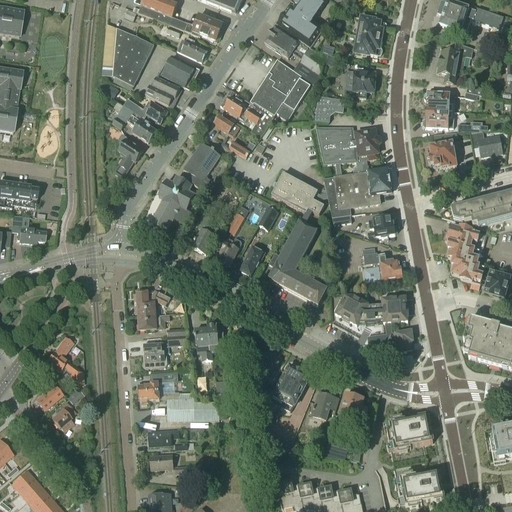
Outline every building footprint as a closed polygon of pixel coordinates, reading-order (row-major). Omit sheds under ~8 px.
[(160,0),(143,0),(139,13),(200,40),(201,38),(217,44),(224,26),(199,16),(194,28),(172,19),(177,7),(160,0)] [(197,0),(197,1),(236,17),(242,1),(238,0),(197,0)] [(299,0),(299,2),(296,8),(295,7),(292,11),(289,8),(284,16),(278,24),(279,24),(276,28),(316,56),(322,46),(329,36),(309,22),(324,0),(323,0),(299,0)] [(441,5),(438,15),(443,17),(440,27),(443,29),(442,33),(451,36),(453,32),(461,34),(466,36),(471,21),(500,31),(503,20),(477,11),(476,13),(469,11),(447,3),(446,7),(441,5)] [(337,7),(335,15),(347,17),(349,10),(337,7)] [(0,36),(1,37),(6,38),(7,38),(12,38),(12,39),(13,39),(18,39),(18,40),(19,40),(19,39),(20,32),(20,33),(20,31),(21,22),(22,22),(22,21),(21,21),(22,15),(23,15),(23,14),(22,13),(22,14),(17,13),(16,13),(11,12),(10,12),(5,11),(4,11),(0,10),(0,36)] [(127,12),(124,20),(133,24),(136,16),(127,12)] [(361,20),(358,38),(384,42),(386,31),(383,31),(384,25),(375,24),(375,22),(361,20)] [(105,27),(101,78),(112,78),(114,79),(112,84),(130,94),(153,48),(135,38),(105,27)] [(168,29),(166,35),(179,40),(181,34),(168,29)] [(267,42),(265,46),(288,61),(292,56),(301,62),(299,65),(293,73),(302,79),(316,88),(319,78),(324,62),(303,49),(304,48),(298,45),(275,30),(273,34),(272,33),(266,41),(267,42)] [(358,38),(355,55),(369,58),(369,56),(378,58),(379,53),(382,54),(384,42),(358,38)] [(182,42),(177,53),(201,65),(207,52),(193,46),(194,44),(187,40),(186,44),(182,42)] [(477,45),(475,51),(488,55),(490,49),(477,45)] [(322,46),(320,53),(332,57),(334,49),(322,46)] [(442,53),(437,76),(446,78),(445,85),(455,87),(456,80),(455,80),(456,72),(462,73),(466,52),(460,50),(451,49),(450,55),(442,53)] [(478,52),(476,58),(486,61),(488,56),(478,52)] [(328,57),(325,65),(339,70),(341,62),(328,57)] [(172,59),(162,79),(184,90),(195,71),(172,59)] [(299,82),(302,79),(293,73),(277,62),(268,76),(271,77),(269,81),(266,79),(261,87),(264,89),(260,94),(253,105),(251,103),(250,105),(252,106),(273,120),(274,118),(276,119),(278,116),(280,117),(279,118),(287,123),(310,89),(299,82)] [(0,133),(12,136),(22,74),(0,70),(0,133)] [(346,73),(345,93),(359,94),(358,100),(367,101),(367,94),(374,95),(374,94),(376,92),(376,89),(374,87),(375,75),(354,73),(354,74),(346,73)] [(149,88),(145,98),(171,111),(179,91),(156,80),(152,89),(149,88)] [(116,97),(113,95),(115,91),(108,86),(102,94),(113,101),(116,97)] [(466,90),(466,94),(476,96),(478,97),(485,98),(486,93),(466,90)] [(222,109),(231,116),(231,117),(236,121),(237,120),(239,121),(242,123),(245,119),(256,126),(252,133),(261,139),(272,121),(273,120),(252,106),(250,105),(239,98),(232,93),(229,98),(222,109)] [(424,97),(424,102),(426,105),(427,105),(426,113),(454,114),(455,99),(449,98),(449,96),(427,95),(424,97)] [(319,99),(316,122),(329,124),(330,117),(335,113),(342,114),(344,103),(319,99)] [(147,116),(127,103),(124,108),(144,121),(146,117),(147,116)] [(149,112),(147,116),(146,117),(161,126),(165,119),(168,115),(153,105),(153,107),(148,104),(145,109),(149,112)] [(144,121),(124,108),(112,126),(121,132),(126,124),(135,129),(132,134),(136,137),(134,140),(146,148),(156,133),(148,127),(149,126),(143,122),(144,121)] [(453,131),(454,123),(454,114),(426,113),(426,121),(425,122),(423,124),(423,128),(425,131),(432,131),(453,131)] [(216,122),(213,127),(233,140),(240,129),(220,117),(219,118),(217,118),(215,120),(216,122)] [(470,127),(461,127),(461,135),(470,134),(470,127)] [(353,129),(316,130),(324,167),(336,166),(341,165),(356,164),(359,164),(359,163),(361,163),(357,135),(354,136),(353,129)] [(327,196),(327,200),(332,220),(350,217),(349,210),(379,205),(378,196),(391,194),(391,193),(392,193),(388,171),(388,172),(387,171),(370,173),(369,167),(368,167),(367,162),(379,160),(378,155),(377,148),(380,145),(380,141),(376,140),(375,133),(357,135),(361,163),(359,163),(359,164),(356,164),(357,168),(354,169),(355,171),(353,171),(354,177),(343,178),(338,179),(323,181),(327,196)] [(456,168),(451,140),(458,139),(457,135),(434,138),(436,148),(430,149),(430,150),(425,150),(427,160),(429,159),(431,167),(434,166),(434,169),(434,170),(435,169),(437,171),(437,172),(438,172),(438,171),(440,170),(440,171),(456,168)] [(482,135),(470,137),(473,151),(479,150),(481,160),(502,156),(499,138),(483,141),(482,135)] [(125,158),(113,174),(121,180),(133,163),(135,165),(143,153),(126,141),(128,139),(122,136),(119,141),(119,145),(122,147),(118,153),(125,158)] [(233,143),(229,150),(246,160),(250,153),(233,143)] [(201,146),(183,172),(187,175),(183,181),(202,193),(210,182),(206,179),(220,158),(201,146)] [(260,147),(256,153),(262,156),(266,150),(260,147)] [(275,270),(269,281),(274,283),(273,284),(318,309),(327,292),(319,287),(322,282),(307,274),(304,279),(295,274),(317,233),(305,227),(312,214),(319,218),(324,208),(317,204),(318,202),(327,200),(327,196),(321,197),(317,195),(318,194),(283,175),(271,198),(306,216),(301,225),(299,224),(281,259),(275,256),(269,266),(275,270)] [(164,202),(151,227),(156,230),(155,232),(160,235),(161,233),(166,236),(171,228),(173,229),(178,228),(180,225),(184,228),(191,216),(186,213),(194,198),(188,195),(192,189),(176,181),(175,183),(173,182),(170,182),(169,184),(167,183),(159,199),(164,202)] [(30,189),(0,183),(0,208),(11,211),(12,208),(33,211),(34,208),(36,208),(36,204),(38,192),(30,191),(30,189)] [(511,197),(444,216),(445,221),(445,222),(495,236),(511,231),(511,197)] [(269,207),(258,227),(267,233),(278,214),(271,210),(272,209),(269,207)] [(239,210),(226,233),(234,237),(244,220),(247,214),(239,210)] [(201,232),(192,250),(205,257),(214,239),(213,238),(216,233),(211,230),(208,236),(203,233),(211,218),(203,214),(195,229),(201,232)] [(350,217),(332,220),(333,228),(351,225),(350,217)] [(18,236),(17,243),(20,243),(19,245),(36,247),(36,244),(44,245),(45,235),(37,234),(37,233),(21,231),(22,219),(13,218),(11,234),(11,235),(18,236)] [(376,234),(368,235),(370,242),(377,245),(377,240),(395,237),(398,234),(397,231),(394,229),(392,220),(395,219),(395,218),(374,222),(374,223),(369,223),(370,231),(375,230),(376,234)] [(446,237),(445,242),(446,245),(450,246),(475,253),(476,252),(474,252),(475,250),(471,249),(473,243),(478,245),(480,236),(462,230),(461,230),(460,231),(460,232),(450,230),(449,236),(446,237)] [(11,234),(0,233),(0,248),(9,250),(11,235),(11,234)] [(224,245),(216,262),(221,264),(220,265),(229,269),(238,252),(239,252),(242,246),(241,244),(235,241),(233,243),(228,240),(225,245),(224,245)] [(449,255),(448,260),(453,262),(484,270),(485,267),(478,265),(479,261),(478,261),(480,253),(476,252),(475,253),(450,246),(448,252),(449,255)] [(374,250),(362,252),(363,258),(364,258),(365,266),(371,266),(372,266),(372,270),(364,272),(366,286),(380,284),(379,280),(382,279),(383,281),(401,279),(401,278),(403,276),(403,272),(400,270),(398,270),(397,263),(393,264),(393,263),(386,263),(385,256),(376,257),(376,256),(375,256),(374,250)] [(244,264),(239,273),(245,276),(246,278),(247,279),(250,279),(251,279),(252,280),(256,274),(257,274),(261,265),(264,259),(256,254),(254,257),(249,254),(245,262),(244,264)] [(453,270),(451,277),(460,279),(460,280),(460,281),(460,282),(461,282),(473,285),(472,290),(479,293),(483,278),(482,278),(484,270),(453,262),(452,269),(453,270)] [(490,273),(483,295),(493,298),(492,299),(500,301),(501,300),(504,301),(511,279),(490,273)] [(136,296),(134,297),(135,316),(137,316),(138,319),(156,318),(158,318),(158,317),(157,310),(155,311),(155,309),(157,304),(166,307),(169,300),(155,292),(153,295),(151,293),(148,294),(148,293),(136,294),(136,296)] [(346,295),(335,317),(357,328),(358,325),(383,323),(383,326),(385,326),(392,325),(408,324),(407,318),(409,317),(408,306),(406,306),(406,300),(381,301),(382,307),(368,308),(368,307),(346,295)] [(156,318),(138,319),(139,333),(148,332),(148,334),(154,334),(154,332),(157,332),(157,331),(162,331),(161,323),(170,322),(170,317),(158,317),(158,318),(156,318)] [(466,344),(463,354),(469,356),(468,360),(511,372),(511,333),(500,330),(501,327),(493,325),(492,328),(469,321),(463,343),(466,344)] [(217,326),(207,327),(209,340),(210,340),(210,347),(218,347),(219,347),(218,341),(224,341),(223,332),(217,332),(217,326)] [(202,332),(195,332),(196,349),(210,347),(210,340),(209,340),(207,327),(207,329),(201,329),(202,332)] [(167,332),(168,339),(188,337),(187,330),(167,332)] [(386,336),(367,339),(369,351),(397,365),(402,355),(412,353),(411,344),(413,344),(412,333),(393,336),(386,336)] [(189,345),(188,338),(188,337),(168,339),(168,346),(188,345),(189,345)] [(47,364),(46,365),(59,375),(63,370),(71,376),(72,388),(83,388),(82,376),(67,365),(68,364),(63,360),(73,347),(65,341),(50,360),(49,360),(47,362),(47,364)] [(145,364),(143,364),(143,369),(145,371),(165,369),(167,367),(166,358),(164,358),(164,345),(144,347),(145,364)] [(218,347),(210,347),(196,349),(197,356),(202,355),(202,364),(208,363),(207,355),(212,354),(212,355),(219,354),(218,347)] [(261,358),(257,366),(262,368),(260,372),(273,379),(276,373),(275,372),(280,363),(274,360),(275,358),(270,356),(269,358),(268,357),(266,361),(261,358)] [(309,379),(289,368),(270,403),(290,414),(303,390),(309,379)] [(151,387),(139,389),(140,404),(159,402),(158,380),(150,381),(151,387)] [(268,382),(265,387),(271,390),(274,385),(268,382)] [(234,383),(217,385),(219,402),(236,399),(234,383)] [(45,397),(36,405),(44,414),(62,399),(54,389),(53,391),(51,389),(43,396),(45,397)] [(72,396),(67,400),(72,406),(77,402),(83,397),(78,391),(72,396)] [(314,411),(312,418),(326,422),(329,410),(335,412),(338,400),(318,394),(318,395),(319,395),(316,405),(315,405),(314,409),(313,411),(314,411)] [(179,395),(162,395),(162,402),(167,402),(167,424),(220,424),(220,404),(195,404),(195,396),(179,395)] [(340,418),(339,423),(348,425),(349,421),(357,423),(359,418),(364,420),(367,410),(362,408),(364,401),(346,395),(339,418),(340,418)] [(63,414),(52,423),(59,432),(60,431),(64,435),(73,427),(70,423),(70,422),(76,416),(70,409),(64,414),(63,414)] [(390,426),(383,427),(385,434),(387,434),(390,446),(387,446),(388,453),(395,452),(395,454),(399,453),(399,455),(408,453),(408,451),(411,450),(411,449),(423,447),(424,447),(433,445),(433,443),(432,436),(431,436),(431,434),(430,434),(429,429),(430,429),(430,427),(429,420),(428,420),(428,418),(426,419),(426,418),(419,420),(406,423),(406,421),(402,422),(402,420),(393,422),(393,424),(389,424),(390,426)] [(232,420),(232,428),(244,428),(244,420),(232,420)] [(511,427),(492,432),(498,463),(503,495),(511,493),(511,427)] [(178,433),(148,435),(149,449),(171,447),(170,441),(179,440),(178,433)] [(288,454),(293,443),(260,438),(262,450),(266,451),(288,454)] [(0,442),(0,460),(4,466),(13,458),(0,442)] [(355,448),(351,461),(359,463),(361,450),(355,448)] [(172,457),(150,459),(151,473),(172,471),(172,457)] [(27,473),(11,487),(19,496),(35,482),(27,473)] [(400,481),(394,483),(396,490),(398,490),(400,501),(398,502),(399,509),(406,508),(406,509),(409,509),(410,511),(419,509),(418,507),(422,506),(422,505),(435,502),(435,503),(442,501),(444,500),(444,499),(443,492),(442,492),(442,490),(441,490),(440,485),(441,485),(441,483),(440,476),(439,476),(439,474),(417,478),(417,477),(413,478),(412,476),(403,477),(404,479),(400,480),(400,481)] [(35,482),(19,496),(26,505),(42,491),(35,482)] [(290,483),(278,486),(283,510),(294,508),(295,511),(303,511),(299,489),(300,497),(293,498),(290,483)] [(310,486),(299,489),(303,511),(309,511),(314,511),(323,511),(319,492),(320,500),(313,501),(310,486)] [(330,489),(319,492),(323,511),(342,511),(339,495),(340,503),(333,504),(330,489)] [(42,491),(26,505),(32,511),(35,511),(50,500),(42,491)] [(350,492),(339,495),(342,511),(362,511),(361,506),(353,507),(350,492)] [(171,511),(170,496),(148,497),(148,511),(171,511)] [(50,500),(35,511),(52,511),(57,508),(50,500)]
